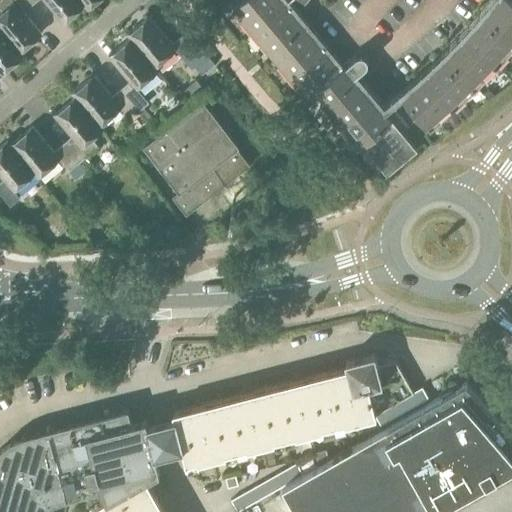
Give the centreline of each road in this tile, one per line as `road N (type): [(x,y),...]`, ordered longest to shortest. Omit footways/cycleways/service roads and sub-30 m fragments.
road 1 (tertiary): [(0,302),(298,285),(392,256)]
road 2 (residential): [(137,0),(0,120)]
road 3 (tertiary): [(472,199),(442,188),(411,198),(392,224),(392,256)]
